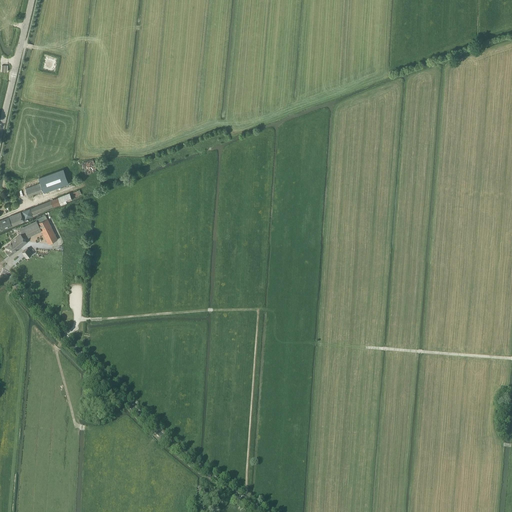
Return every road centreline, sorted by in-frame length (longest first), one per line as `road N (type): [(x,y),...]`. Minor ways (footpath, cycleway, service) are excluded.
road 1 (tertiary): [(261,511),(165,439),(0,273)]
road 2 (track): [(511,358),(306,343),(277,316)]
road 3 (track): [(258,310),(244,501)]
road 4 (track): [(77,320),(258,310)]
road 5 (tertiary): [(0,134),(31,0)]
